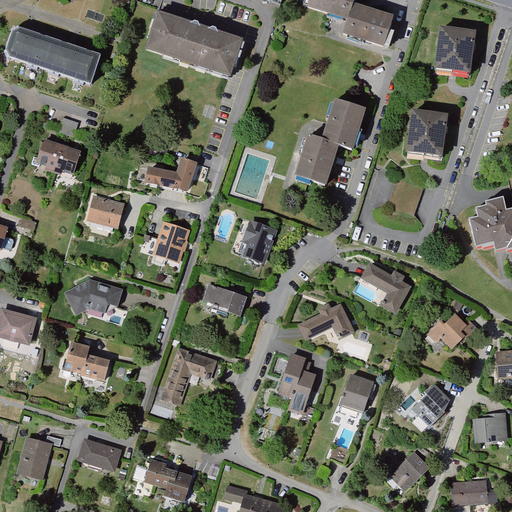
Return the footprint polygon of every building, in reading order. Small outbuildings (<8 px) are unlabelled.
[(356,20),(352,34),(393,47),(403,15),(362,2),(362,0),(316,0),(315,7),(356,20)] [(162,12),(149,49),(231,76),(232,73),(243,39),(162,12)] [(483,32),(448,28),(443,69),(479,73),(483,32)] [(100,57),(19,29),(12,32),(7,48),(11,58),(91,84),(100,57)] [(316,132),(302,176),(333,186),(346,145),(360,150),(373,109),(342,99),(330,137),(316,132)] [(457,115),(419,109),(413,150),(450,156),(457,115)] [(60,133),(75,136),(78,122),(63,119),(60,133)] [(85,153),(48,141),(40,165),(50,168),(48,174),(64,179),(66,174),(77,177),(85,153)] [(181,174),(152,168),(148,185),(193,192),(202,164),(186,161),(181,174)] [(127,206),(95,197),(88,222),(120,231),(127,206)] [(511,199),(511,198),(494,203),(495,207),(485,209),(487,218),(476,221),(483,249),(501,244),(503,253),(511,250),(511,199)] [(249,257),(267,264),(280,231),(245,217),(236,239),(253,245),(249,257)] [(194,234),(166,224),(155,258),(183,267),(194,234)] [(12,231),(0,226),(0,250),(4,252),(12,231)] [(372,265),(363,281),(389,295),(382,308),(400,318),(415,290),(405,285),(409,278),(398,272),(395,277),(372,265)] [(94,281),(66,295),(79,318),(95,310),(107,315),(121,308),(125,292),(94,281)] [(204,304),(243,318),(250,298),(211,285),(204,304)] [(325,317),(303,327),(310,344),(337,331),(342,342),(359,335),(345,305),(336,310),(333,304),(322,309),(325,317)] [(39,319),(4,310),(0,323),(0,338),(32,346),(39,319)] [(443,322),(428,335),(438,345),(444,339),(456,351),(475,334),(459,316),(447,327),(443,322)] [(95,348),(75,342),(69,362),(77,365),(75,373),(108,383),(114,362),(92,356),(95,348)] [(214,383),(221,363),(181,349),(163,400),(183,407),(194,376),(214,383)] [(311,360),(294,355),(281,394),(296,399),(292,412),(307,416),(319,377),(307,373),(311,360)] [(511,355),(499,356),(501,383),(511,381),(511,355)] [(343,405),(368,413),(378,385),(353,376),(343,405)] [(437,388),(415,411),(435,429),(457,406),(437,388)] [(509,418),(477,421),(479,445),(510,442),(509,418)] [(55,445),(29,439),(19,475),(45,482),(55,445)] [(123,453),(86,441),(79,462),(116,474),(123,453)] [(433,472),(417,455),(393,478),(409,495),(433,472)] [(175,465),(156,460),(149,483),(169,488),(167,498),(189,504),(197,478),(173,472),(175,465)] [(489,483),(454,487),(457,509),(492,506),(489,483)] [(289,511),(291,505),(228,487),(224,501),(243,507),(241,511),(289,511)]
